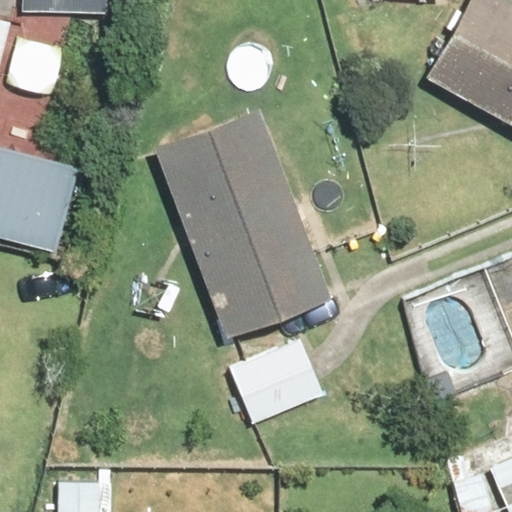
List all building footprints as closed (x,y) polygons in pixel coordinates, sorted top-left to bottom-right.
[(113,14),(113,0),(27,0),(27,11),(113,14)] [(511,3),(505,0),(463,0),(421,73),(511,124),(511,3)] [(251,106),(148,145),(223,339),(325,300),(251,106)] [(0,222),(53,236),(74,155),(0,135),(0,222)] [(303,340),(232,369),(255,427),(326,399),(303,340)] [(511,459),(496,465),(511,506),(511,459)]
